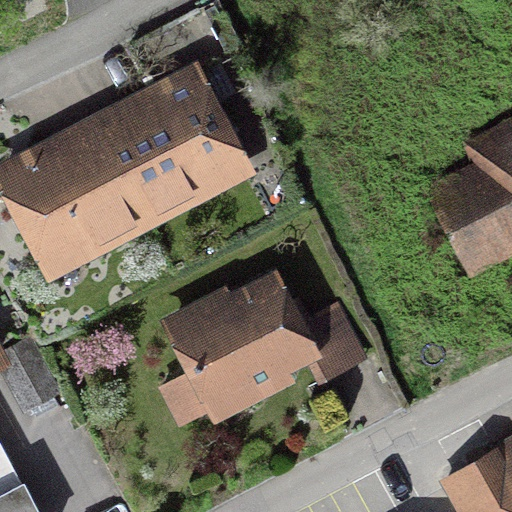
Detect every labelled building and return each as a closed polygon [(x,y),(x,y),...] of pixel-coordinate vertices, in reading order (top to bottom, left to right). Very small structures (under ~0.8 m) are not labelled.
[(197,53),(128,89),(53,129),(0,156),(0,184),(48,276),(257,167),(197,53)] [(473,158),(424,183),(470,273),(511,251),(511,112),(462,137),(473,158)] [(296,377),(290,364),(307,356),(322,348),(304,314),(277,261),(230,285),(227,279),(158,313),(186,366),(157,381),(177,421),(206,406),(213,419),(296,377)] [(322,348),(307,356),(316,376),(368,354),(339,300),(304,314),(322,348)] [(0,361),(12,354),(9,349),(0,333),(0,361)] [(60,388),(30,336),(9,349),(12,354),(0,361),(0,367),(24,409),(60,388)] [(511,511),(511,432),(438,475),(459,511),(511,511)] [(0,511),(44,511),(24,473),(0,488),(0,511)]
